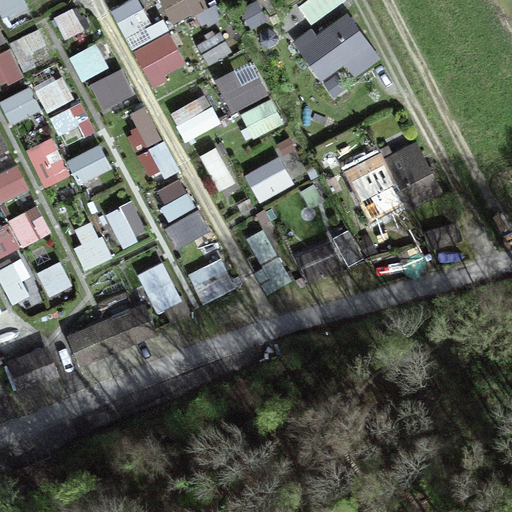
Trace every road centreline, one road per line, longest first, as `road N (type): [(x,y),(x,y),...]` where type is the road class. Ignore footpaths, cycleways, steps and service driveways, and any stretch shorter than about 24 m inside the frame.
road 1 (residential): [(0,436),(275,329),(511,256)]
road 2 (track): [(383,0),(511,236)]
